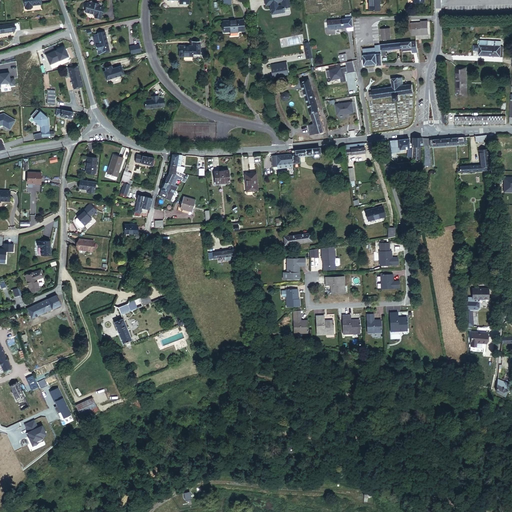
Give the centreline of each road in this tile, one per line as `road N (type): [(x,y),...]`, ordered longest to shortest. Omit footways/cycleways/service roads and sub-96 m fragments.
road 1 (residential): [(312,277),(308,305),(316,309),(403,303),(405,244),(380,137)]
road 2 (unclassified): [(489,131),(505,298),(492,387)]
road 3 (residential): [(278,147),(267,129),(181,100),(151,58),(146,0)]
road 4 (residential): [(9,307),(60,281),(62,180),(73,140)]
road 5 (residential): [(438,16),(368,25),(357,69),(369,138)]
